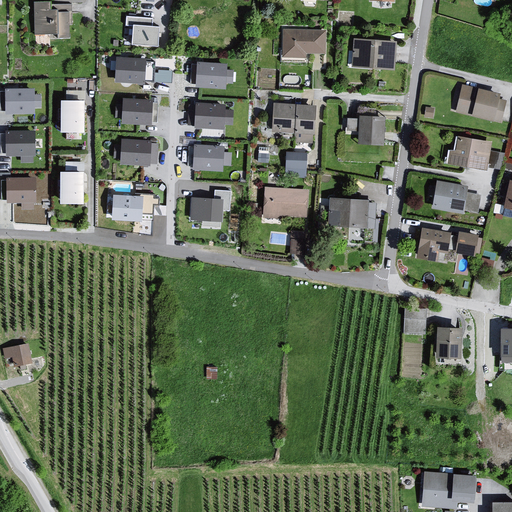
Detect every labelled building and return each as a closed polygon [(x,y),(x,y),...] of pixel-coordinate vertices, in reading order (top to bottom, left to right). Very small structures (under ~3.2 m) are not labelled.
[(50,4),(32,4),(33,36),(51,37),(51,41),(72,41),(71,6),(50,7),(50,4)] [(150,25),(151,16),(127,15),(126,24),(133,24),(132,43),(156,44),(158,25),(150,25)] [(326,34),(282,31),(280,60),(304,60),(306,54),(324,57),(326,34)] [(393,43),(351,40),(350,69),(393,73),(393,43)] [(147,56),(116,55),(114,82),(145,83),(145,79),(153,79),(154,62),(146,61),(147,56)] [(223,62),(192,63),(192,87),(220,88),(221,84),(229,84),(229,72),(222,71),(223,62)] [(155,78),(171,80),(173,69),(157,67),(155,78)] [(463,84),(456,111),(501,122),(507,100),(498,98),(499,93),(463,84)] [(33,88),(5,87),(5,112),(34,112),(34,107),(41,107),(41,91),(33,91),(33,88)] [(153,99),(122,97),(120,121),(151,123),(153,99)] [(84,98),(59,98),(58,130),(83,131),(84,98)] [(218,102),(187,103),(187,130),(220,130),(230,127),(230,111),(218,112),(218,102)] [(313,109),(271,105),(270,133),(294,135),(296,144),(312,145),(313,109)] [(384,116),(359,115),(358,142),(383,143),(384,116)] [(34,129),(6,129),(7,153),(21,153),(21,161),(32,161),(32,153),(34,153),(34,129)] [(492,141),(459,135),(458,140),(453,139),(448,163),(489,171),(490,166),(500,168),(503,153),(490,151),(492,141)] [(149,140),(123,138),(121,161),(156,163),(158,143),(149,142),(149,140)] [(218,146),(188,146),(186,173),(217,173),(218,169),(226,170),(226,155),(218,153),(218,146)] [(306,154),(285,153),(284,169),(305,172),(306,154)] [(83,169),(59,169),(58,201),(83,202),(83,169)] [(34,176),(7,177),(8,200),(22,199),(22,207),(32,207),(32,199),(34,199),(34,176)] [(511,182),(507,182),(503,209),(511,212),(511,182)] [(436,184),(431,211),(462,216),(466,189),(436,184)] [(307,191),(264,188),(261,220),(306,220),(307,191)] [(212,195),(188,194),(187,223),(219,225),(218,212),(228,212),(228,191),(212,189),(212,195)] [(141,194),(139,212),(153,213),(153,203),(158,204),(159,198),(154,197),(154,193),(134,192),(134,194),(141,194)] [(134,194),(113,193),(112,218),(139,220),(139,212),(141,194),(134,194)] [(368,198),(329,196),(329,210),(338,211),(337,225),(367,226),(368,198)] [(450,232),(421,227),(416,257),(437,261),(438,252),(446,253),(450,232)] [(306,229),(291,229),(290,250),(305,251),(306,229)] [(477,238),(458,233),(453,255),(473,259),(477,238)] [(426,308),(405,306),(404,332),(425,333),(426,308)] [(462,326),(436,325),(435,356),(460,357),(462,326)] [(511,326),(501,327),(501,359),(511,359),(511,326)] [(6,368),(33,361),(29,343),(0,347),(6,368)] [(473,478),(423,475),(421,509),(455,511),(457,497),(471,498),(473,478)]
